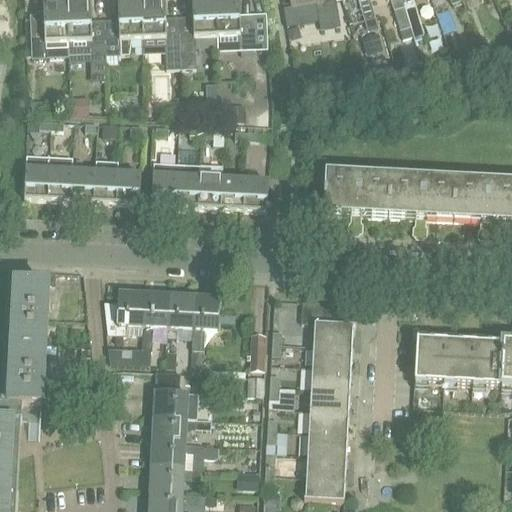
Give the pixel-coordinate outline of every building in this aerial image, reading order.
[(194,40),(181,40),(181,57),(182,73),(197,72),(196,42),(218,41),(216,0),(212,0),(193,1),(194,40)] [(254,28),(241,29),(239,0),(216,0),(218,41),(240,40),(241,55),(255,54),(254,28)] [(341,30),(339,15),(335,0),(291,0),(293,11),(285,12),(288,29),(293,28),(319,24),(321,33),(341,30)] [(377,22),(370,0),(350,0),(351,1),(354,0),(359,0),(366,25),(377,22)] [(405,7),(402,0),(391,0),(394,10),(405,7)] [(402,0),(405,7),(406,10),(412,30),(422,27),(414,0),(402,0)] [(462,0),(461,0),(450,0),(454,10),(462,7),(460,1),(462,0)] [(165,2),(142,3),(144,43),(166,43),(167,74),(182,73),(181,57),(181,40),(167,41),(165,2)] [(106,43),(107,60),(130,59),(132,44),(144,43),(142,3),(118,4),(119,31),(106,31),(106,43)] [(93,60),(107,60),(106,43),(106,31),(92,32),(91,5),(68,6),(69,46),(70,60),(93,59),(93,60)] [(70,60),(69,46),(68,6),(44,7),(45,18),(31,19),(32,63),(70,61),(70,60)] [(415,39),(412,30),(406,10),(395,14),(404,43),(415,39)] [(511,55),(509,48),(483,58),(494,89),(511,81),(511,55)] [(449,57),(423,65),(427,79),(433,100),(461,95),(455,75),(449,57)] [(458,74),(464,92),(483,88),(475,68),(458,74)] [(427,79),(424,70),(396,78),(402,97),(404,104),(433,100),(427,79)] [(365,79),(372,106),(402,97),(396,78),(394,71),(365,79)] [(348,109),(345,93),(323,97),(326,113),(348,109)] [(88,102),(71,102),(72,122),(89,121),(88,102)] [(39,107),(29,107),(30,118),(39,118),(39,107)] [(245,110),(229,110),(230,127),(246,127),(245,110)] [(183,126),(182,114),(175,114),(170,119),(170,127),(183,126)] [(39,135),(52,136),(53,128),(40,127),(39,135)] [(53,128),(52,136),(63,136),(64,128),(53,128)] [(98,130),(85,129),(85,137),(97,138),(98,130)] [(118,130),(103,129),(102,143),(118,144),(118,130)] [(131,131),(130,140),(142,140),(143,132),(131,131)] [(156,133),(156,141),(168,141),(169,133),(156,133)] [(202,143),(202,135),(190,134),(189,143),(202,143)] [(202,135),(202,143),(213,144),(213,136),(202,135)] [(247,146),(248,138),(235,137),(235,145),(247,146)] [(248,138),(247,146),(259,146),(259,138),(248,138)] [(25,204),(48,205),(50,175),(50,163),(27,161),(25,204)] [(50,163),(50,175),(48,205),(71,206),(72,176),(73,164),(50,163)] [(96,166),(95,177),(94,208),(116,209),(118,178),(119,167),(96,166)] [(175,212),(177,181),(177,169),(155,168),(154,180),(153,180),(152,211),(175,212)] [(198,213),(200,183),(200,171),(177,169),(177,181),(175,212),(198,213)] [(72,176),(71,206),(94,208),(95,177),(72,176)] [(118,178),(116,209),(140,210),(141,180),(118,178)] [(388,181),(355,179),(326,178),(324,219),(351,220),(351,226),(349,228),(348,236),(350,238),(361,238),(363,237),(363,229),(362,227),(362,221),(385,222),(388,181)] [(426,224),(451,225),(453,185),(388,181),(385,222),(416,224),(415,230),(413,232),(413,239),(414,241),(426,242),(428,240),(428,232),(426,230),(426,224)] [(200,183),(198,213),(221,214),(222,184),(200,183)] [(221,214),(243,215),(245,185),(222,184),(221,214)] [(268,186),(245,185),(243,215),(266,216),(268,186)] [(491,228),(511,228),(511,187),(453,185),(451,225),(481,227),(480,233),(478,235),(478,243),(479,245),(491,245),(493,244),(493,236),(491,234),(491,228)] [(42,411),(48,289),(56,290),(56,278),(31,276),(30,288),(14,288),(7,409),(0,408),(0,511),(10,511),(14,426),(20,426),(21,410),(36,411),(42,411)] [(143,356),(146,298),(120,297),(119,308),(105,307),(109,340),(118,340),(118,339),(142,341),(141,356),(143,356)] [(170,300),(146,298),(143,356),(152,356),(153,333),(168,334),(170,300)] [(195,301),(170,300),(168,334),(168,341),(176,342),(177,334),(193,335),(195,301)] [(204,356),(205,336),(217,336),(219,302),(195,301),(193,335),(192,355),(204,356)] [(336,309),(302,307),(301,328),(315,329),(314,351),(352,353),(353,332),(356,332),(356,331),(334,330),(336,309)] [(282,337),(273,337),(272,349),(282,349),(282,337)] [(250,345),(248,376),(263,376),(264,346),(250,345)] [(511,350),(417,345),(415,388),(511,392),(511,350)] [(281,361),(282,349),(272,349),(271,361),(281,361)] [(352,353),(314,351),(312,373),(351,375),(352,353)] [(177,357),(166,356),(166,372),(176,373),(177,357)] [(312,373),(311,395),(350,397),(351,375),(312,373)] [(157,377),(155,423),(188,425),(188,410),(196,410),(197,399),(179,398),(180,378),(157,377)] [(271,381),(270,393),(279,393),(279,381),(271,381)] [(247,401),(263,402),(264,382),(248,382),(247,401)] [(270,393),(270,405),(278,405),(279,393),(270,393)] [(350,397),(311,395),(310,417),(349,419),(350,397)] [(310,417),(309,439),(348,441),(349,419),(310,417)] [(211,425),(188,425),(155,423),(153,448),(186,450),(187,433),(211,434),(211,425)] [(268,425),(268,437),(277,437),(278,425),(268,425)] [(277,437),(268,437),(267,448),(276,449),(277,437)] [(347,463),(348,441),(309,439),(308,461),(347,463)] [(152,473),(185,475),(201,476),(201,475),(204,475),(204,463),(217,464),(218,452),(186,450),(153,448),(152,473)] [(308,461),(306,483),(345,485),(347,463),(308,461)] [(266,469),(265,481),(274,481),(275,469),(266,469)] [(201,476),(185,475),(152,473),(151,498),(184,499),(185,483),(201,484),(201,476)] [(237,493),(258,495),(259,478),(238,476),(237,493)] [(274,493),(274,481),(265,481),(265,493),(274,493)] [(344,507),(345,485),(306,483),(305,505),(344,507)] [(151,498),(150,511),(183,511),(183,509),(191,509),(192,500),(184,499),(151,498)] [(279,511),(281,499),(265,499),(263,511),(279,511)]
